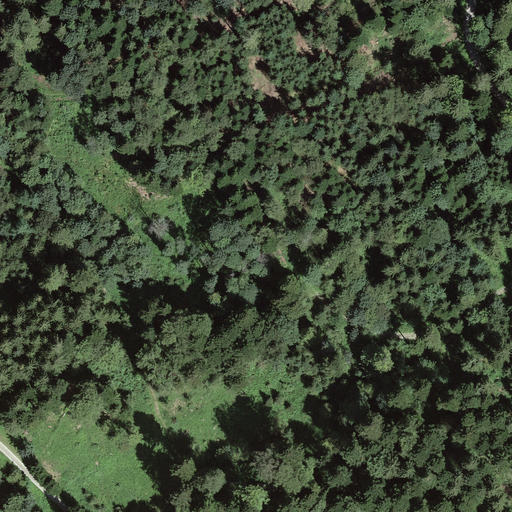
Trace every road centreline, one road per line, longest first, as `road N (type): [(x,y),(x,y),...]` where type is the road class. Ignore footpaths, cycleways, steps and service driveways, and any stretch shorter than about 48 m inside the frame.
road 1 (track): [(347,511),(195,457),(157,415),(100,293),(0,197)]
road 2 (track): [(289,269),(339,316),(381,335),(440,332),(511,285)]
